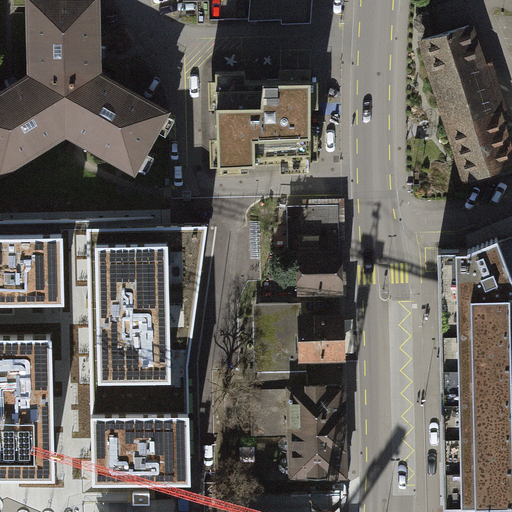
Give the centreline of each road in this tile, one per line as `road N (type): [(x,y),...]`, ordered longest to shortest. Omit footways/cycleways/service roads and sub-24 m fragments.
road 1 (secondary): [(387,511),(375,41)]
road 2 (residential): [(375,41),(156,40),(132,0)]
